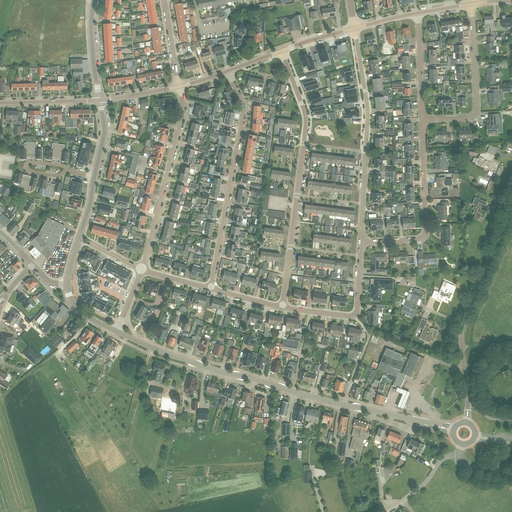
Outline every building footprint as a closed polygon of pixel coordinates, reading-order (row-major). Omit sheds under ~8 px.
[(206,8),(203,0),(200,0),(198,1),(199,9),(206,8)] [(367,0),(367,2),(364,3),(365,12),(372,11),(371,6),(372,6),(371,0),(367,0)] [(379,0),(379,1),(382,0),(384,8),(392,7),(390,0),(379,0)] [(335,8),(331,8),(331,5),(328,6),(328,9),(329,17),(336,16),(335,8)] [(305,14),(297,16),(299,29),(304,28),(302,21),(302,19),(305,19),(305,14)] [(285,33),(299,30),(296,15),(285,18),(286,20),(282,21),(282,20),(273,22),(274,27),(277,27),(278,34),(285,33)] [(497,27),(497,30),(504,30),(505,30),(504,27),(511,26),(511,18),(506,19),(506,16),(501,16),(501,20),(497,20),(497,22),(498,24),(498,27),(497,27)] [(493,17),(484,17),(485,27),(490,27),(491,31),(497,31),(497,30),(497,27),(498,27),(498,24),(497,22),(493,23),(493,17)] [(256,31),(257,34),(254,34),(255,37),(253,38),(252,38),(252,39),(252,40),(253,41),(254,41),(254,42),(262,41),(261,36),(262,36),(261,34),(265,33),(265,19),(262,19),(259,23),(260,27),(257,27),(258,30),(256,31)] [(461,20),(454,21),(455,28),(456,33),(457,41),(463,40),(463,32),(460,32),(459,27),(462,27),(461,20)] [(429,25),(430,34),(434,33),(434,37),(438,37),(438,32),(437,33),(435,24),(429,25)] [(410,39),(409,36),(410,36),(409,28),(402,29),(403,34),(402,34),(403,37),(404,37),(405,37),(406,40),(410,39)] [(237,35),(232,35),(233,39),(234,39),(235,44),(236,47),(243,46),(241,36),(246,35),(245,29),(236,31),(237,32),(237,35)] [(393,31),(387,33),(388,41),(389,40),(390,42),(389,42),(389,45),(395,44),(393,31)] [(181,43),(186,42),(187,44),(191,43),(189,34),(187,35),(180,36),(181,43)] [(376,42),(374,36),(367,38),(368,44),(376,42)] [(488,44),(486,45),(486,55),(493,54),(493,53),(496,53),(496,47),(496,46),(496,44),(494,44),(494,37),(487,37),(488,44)] [(224,47),(227,46),(226,41),(218,43),(220,47),(214,49),(216,57),(226,54),(224,47)] [(335,53),(333,53),(333,54),(335,61),(339,60),(337,54),(344,52),(345,54),(349,52),(349,51),(347,43),(345,43),(343,43),(343,44),(342,44),(341,44),(336,46),(337,47),(337,49),(334,50),(335,53)] [(201,54),(204,61),(212,58),(210,51),(208,47),(205,48),(206,52),(201,54)] [(320,60),(317,61),(318,67),(323,66),(321,62),(329,60),(325,48),(318,51),(319,53),(320,60)] [(437,57),(437,53),(439,53),(439,49),(436,49),(436,50),(429,51),(429,57),(437,57)] [(307,54),(300,56),(303,67),(308,66),(309,71),(315,69),(313,62),(311,57),(308,58),(307,54)] [(394,63),(394,59),(399,58),(398,55),(389,56),(390,59),(390,63),(394,63)] [(83,59),(71,60),(71,69),(73,69),(73,76),(74,76),(74,82),(75,82),(75,91),(82,90),(82,86),(83,86),(82,77),(83,77),(83,59)] [(133,67),(132,60),(126,61),(127,68),(130,67),(131,73),(134,72),(133,67)] [(190,62),(193,69),(199,68),(197,60),(190,62)] [(187,71),(193,69),(190,62),(184,64),(187,71)] [(455,71),(457,70),(457,74),(465,73),(466,73),(467,73),(466,70),(465,70),(465,67),(457,67),(457,66),(457,63),(451,64),(451,67),(454,67),(455,71)] [(496,81),(495,75),(500,75),(500,70),(496,71),(496,65),(489,65),(489,68),(487,68),(488,81),(488,84),(491,84),(495,84),(496,83),(496,81)] [(127,84),(129,84),(130,85),(132,84),(132,83),(133,83),(132,77),(129,77),(128,69),(125,69),(127,84)] [(353,82),(354,82),(352,72),(346,72),(346,69),(340,70),(341,76),(345,75),(346,83),(349,83),(349,84),(353,83),(353,82)] [(250,89),(251,85),(255,86),(257,79),(249,77),(249,80),(248,80),(246,88),(250,89)] [(306,89),(307,91),(318,88),(317,83),(320,82),(318,77),(312,78),(313,81),(305,84),(305,85),(304,85),(305,89),(306,89)] [(255,86),(259,87),(259,90),(262,90),(262,88),(264,81),(257,79),(255,86)] [(275,83),(269,82),(266,94),(272,95),(275,83)] [(276,91),(275,95),(283,97),(286,86),(278,84),(277,91),(276,91)] [(411,96),(411,88),(405,89),(405,86),(392,86),(392,90),(399,89),(399,92),(405,92),(405,96),(411,96)] [(197,91),(197,94),(198,94),(199,97),(209,94),(210,95),(215,96),(216,90),(213,89),(209,90),(208,87),(202,89),(197,90),(197,91)] [(343,93),(344,97),(357,95),(356,94),(357,94),(357,90),(356,90),(356,89),(348,90),(348,87),(340,88),(341,93),(343,93)] [(497,99),(499,99),(498,89),(491,90),(491,94),(489,94),(490,107),(498,106),(497,99)] [(227,92),(222,94),(218,96),(216,102),(219,103),(221,98),(223,97),(224,99),(223,100),(225,106),(227,105),(228,106),(233,104),(227,92)] [(456,93),(457,103),(459,103),(459,107),(466,106),(465,98),(467,98),(466,94),(461,95),(461,93),(456,93)] [(319,94),(309,98),(312,104),(315,103),(316,106),(315,106),(325,104),(324,103),(323,100),(322,100),(321,100),(319,94)] [(344,102),(342,102),(342,104),(343,108),(351,106),(350,103),(358,102),(357,100),(358,100),(358,96),(357,97),(357,95),(344,97),(344,102)] [(161,110),(168,109),(168,108),(174,107),(172,98),(166,99),(159,100),(161,110)] [(411,109),(411,102),(404,103),(404,98),(396,98),(396,103),(400,103),(400,106),(404,106),(404,109),(411,109)] [(141,107),(142,107),(141,110),(144,111),(144,107),(149,106),(148,100),(140,102),(141,107)] [(201,107),(197,106),(194,117),(201,118),(203,111),(207,112),(208,106),(201,104),(201,107)] [(319,108),(313,109),(314,115),(317,114),(317,115),(320,115),(321,119),(328,120),(327,113),(325,113),(324,107),(324,106),(318,107),(319,108)] [(129,116),(130,108),(124,107),(122,114),(129,116)] [(359,117),(358,109),(347,110),(348,118),(343,119),(344,122),(352,123),(351,118),(352,118),(355,118),(355,117),(359,117)] [(84,110),(84,118),(84,121),(88,121),(88,124),(93,123),(92,118),(90,118),(90,110),(84,110)] [(19,112),(6,111),(6,120),(11,120),(10,124),(17,125),(16,126),(15,134),(20,135),(22,125),(22,118),(18,118),(19,112)] [(71,118),(66,118),(67,128),(74,128),(74,118),(78,118),(77,111),(71,111),(71,118)] [(487,134),(498,133),(497,115),(490,115),(490,126),(486,126),(487,134)] [(119,127),(130,129),(130,126),(126,126),(127,122),(121,121),(119,127)] [(191,130),(198,132),(200,125),(192,123),(191,130)] [(162,131),(161,134),(168,136),(170,130),(160,127),(159,130),(162,131)] [(198,132),(191,130),(189,137),(197,139),(199,140),(201,133),(200,133),(198,132)] [(475,143),(474,134),(471,134),(471,131),(459,131),(459,140),(471,139),(471,143),(475,143)] [(447,134),(447,132),(435,132),(435,140),(447,140),(447,141),(450,141),(450,134),(447,134)] [(158,134),(157,134),(157,136),(160,137),(159,141),(166,142),(168,136),(161,134),(159,134),(158,134)] [(249,135),(248,141),(256,143),(258,143),(259,137),(249,135)] [(189,137),(187,144),(195,145),(197,139),(189,137)] [(129,143),(118,140),(116,147),(127,150),(129,143)] [(25,148),(20,148),(20,159),(21,159),(21,160),(25,160),(25,159),(26,159),(26,156),(31,156),(31,143),(31,141),(26,141),(26,143),(25,143),(25,148)] [(36,143),(31,143),(31,156),(36,155),(36,159),(37,159),(41,159),(41,158),(42,158),(41,149),(36,149),(36,143)] [(47,148),(46,159),(47,159),(47,160),(51,160),(51,159),(52,159),(52,156),(57,157),(58,144),(55,144),(53,144),(52,149),(47,148)] [(58,144),(57,157),(62,157),(61,160),(62,161),(62,162),(66,162),(66,161),(67,161),(68,152),(63,151),(64,145),(58,144)] [(155,145),(154,148),(157,148),(156,152),(164,154),(165,148),(155,145)] [(198,155),(194,154),(195,150),(187,148),(186,155),(196,158),(197,158),(198,155)] [(145,149),(144,152),(148,153),(149,154),(152,155),(153,154),(155,155),(155,158),(162,160),(164,154),(156,152),(153,151),(149,149),(149,150),(145,149)] [(495,153),(488,149),(486,153),(485,153),(481,153),(479,158),(479,157),(476,164),(484,168),(485,165),(489,167),(488,170),(495,172),(493,176),(498,178),(502,168),(498,166),(499,162),(492,160),(495,153)] [(436,156),(436,169),(444,169),(444,157),(445,157),(445,152),(438,153),(438,156),(436,156)] [(119,159),(119,156),(113,154),(111,161),(118,162),(122,163),(123,160),(119,159)] [(184,162),(192,164),(193,160),(195,160),(196,158),(186,155),(184,162)] [(377,160),(375,160),(374,168),(384,168),(385,165),(382,165),(383,156),(378,156),(378,159),(377,159),(377,160)] [(150,157),(150,160),(151,160),(154,161),(153,164),(154,164),(153,167),(156,168),(157,165),(160,166),(162,160),(155,158),(152,157),(150,157)] [(79,158),(76,167),(83,168),(84,165),(87,166),(88,160),(79,158)] [(223,173),(224,168),(217,166),(214,166),(212,174),(219,176),(219,173),(223,173)] [(117,168),(110,167),(109,173),(115,174),(119,175),(120,173),(116,172),(117,168)] [(181,174),(189,176),(190,176),(191,176),(191,173),(189,172),(190,169),(183,167),(181,174)] [(151,174),(149,180),(156,182),(158,176),(154,175),(155,172),(152,171),(151,174)] [(17,173),(14,183),(19,184),(18,189),(23,191),(26,178),(22,177),(23,174),(22,174),(22,173),(18,172),(18,173),(17,173)] [(414,180),(414,173),(406,173),(403,173),(403,180),(400,180),(400,184),(406,184),(406,180),(414,180)] [(179,181),(187,182),(188,178),(192,179),(193,176),(191,176),(190,176),(189,176),(181,174),(179,181)] [(239,182),(241,183),(248,184),(248,181),(255,182),(256,177),(248,175),(247,177),(242,176),(241,179),(240,179),(239,179),(239,182)] [(26,178),(23,191),(29,192),(31,186),(35,187),(38,178),(32,177),(31,180),(26,178)] [(43,195),(48,196),(51,184),(46,183),(47,180),(46,180),(46,179),(43,178),(42,179),(41,179),(39,188),(44,189),(43,195)] [(73,182),(72,187),(82,189),(83,184),(76,182),(77,179),(72,178),(71,181),(73,182)] [(442,184),(436,184),(436,190),(438,190),(439,194),(442,194),(442,196),(448,196),(448,186),(452,185),(451,179),(445,179),(445,178),(442,178),(442,179),(442,184)] [(135,181),(127,179),(126,186),(134,188),(135,181)] [(154,188),(156,182),(149,180),(146,179),(145,185),(147,186),(154,188)] [(51,184),(48,196),(54,198),(55,191),(60,193),(62,184),(61,183),(61,182),(58,182),(58,183),(57,182),(56,185),(51,184)] [(406,195),(414,195),(414,188),(406,188),(406,184),(400,184),(400,187),(402,187),(402,191),(406,191),(406,195)] [(178,185),(176,192),(184,194),(185,187),(178,185)] [(6,197),(8,193),(10,190),(4,186),(0,193),(6,197)] [(80,195),(82,189),(72,187),(71,193),(68,192),(68,195),(72,196),(73,193),(80,195)] [(105,188),(103,195),(114,198),(116,191),(113,190),(105,188)] [(264,191),(256,189),(251,188),(251,191),(261,193),(260,197),(262,197),(264,191)] [(249,194),(246,193),(247,190),(239,189),(238,196),(249,198),(249,194)] [(212,193),(211,197),(218,198),(219,192),(212,191),(213,190),(209,190),(209,192),(212,193)] [(184,194),(176,192),(174,199),(182,201),(184,194)] [(371,201),(373,201),(373,202),(380,203),(380,197),(382,197),(382,198),(384,198),(385,194),(381,194),(373,193),(373,197),(372,197),(371,201)] [(116,205),(128,208),(130,199),(118,195),(116,205)] [(249,198),(238,196),(237,202),(244,204),(247,204),(249,198)] [(82,201),(72,198),(71,205),(67,204),(65,208),(67,208),(73,209),(75,206),(80,208),(82,201)] [(474,219),(479,221),(480,218),(484,219),(487,212),(480,209),(482,205),(485,206),(487,203),(475,198),(472,204),(477,206),(476,208),(474,207),(473,210),(474,210),(473,214),(475,215),(474,219)] [(210,209),(217,211),(218,205),(215,204),(216,201),(209,199),(208,203),(211,204),(210,207),(207,206),(207,209),(210,209)] [(29,202),(24,210),(30,214),(35,205),(29,202)] [(149,208),(150,206),(143,204),(139,203),(138,205),(142,206),(141,210),(148,212),(148,211),(149,211),(150,211),(150,208),(149,208)] [(173,203),(171,210),(179,212),(181,205),(173,203)] [(441,206),(438,206),(438,211),(439,211),(440,220),(447,220),(447,206),(449,206),(449,203),(441,203),(441,206)] [(113,214),(114,209),(111,208),(100,205),(99,213),(109,215),(109,213),(113,214)] [(15,208),(12,213),(8,210),(3,215),(3,214),(0,217),(0,222),(5,227),(10,221),(14,216),(14,215),(16,210),(15,208)] [(217,211),(210,209),(207,209),(205,208),(204,208),(203,211),(209,212),(209,216),(215,217),(217,211)] [(246,214),(242,213),(243,210),(236,208),(236,209),(235,209),(234,212),(235,212),(235,215),(245,217),(246,214)] [(177,219),(179,212),(171,210),(169,217),(177,219)] [(140,215),(138,221),(145,223),(147,217),(140,215)] [(247,217),(245,217),(235,215),(233,221),(242,223),(243,219),(246,220),(247,217)] [(65,226),(48,218),(38,236),(37,237),(31,242),(35,246),(41,253),(48,260),(53,253),(53,252),(65,226)] [(371,231),(377,230),(376,221),(376,218),(369,218),(369,222),(370,222),(371,231)] [(137,227),(144,229),(145,223),(138,221),(133,220),(132,222),(138,224),(137,227)] [(173,230),(174,223),(167,221),(165,228),(173,230)] [(12,235),(13,235),(20,228),(14,223),(7,229),(11,232),(11,233),(12,235)] [(277,230),(276,237),(283,238),(284,225),(281,225),(281,230),(277,230)] [(97,235),(99,227),(93,226),(91,233),(97,235)] [(104,236),(106,229),(99,227),(97,235),(104,236)] [(244,232),(239,231),(240,228),(232,227),(231,233),(239,234),(247,236),(248,233),(244,232)] [(438,228),(438,232),(442,232),(442,246),(450,245),(450,227),(442,228),(438,228)] [(173,230),(165,228),(163,235),(171,237),(173,230)] [(110,238),(112,231),(106,229),(104,236),(110,238)] [(28,238),(30,236),(24,230),(19,235),(20,236),(17,239),(23,245),(29,239),(28,238)] [(112,231),(110,238),(116,239),(118,232),(112,231)] [(247,236),(239,234),(231,233),(231,236),(230,235),(229,236),(229,238),(229,239),(230,239),(237,241),(238,237),(243,238),(247,239),(247,236)] [(171,237),(163,235),(163,237),(162,237),(161,238),(161,240),(161,241),(162,241),(169,243),(171,237)] [(119,248),(125,250),(127,242),(128,239),(121,237),(119,248)] [(210,249),(211,243),(209,242),(210,238),(201,237),(200,243),(202,243),(201,247),(210,249)] [(131,240),(130,243),(127,242),(125,250),(125,251),(128,252),(128,251),(128,250),(131,251),(134,241),(133,241),(131,240)] [(134,241),(131,251),(137,253),(140,244),(136,243),(137,240),(134,240),(133,241),(134,241)] [(228,248),(228,251),(244,254),(245,251),(240,250),(237,249),(237,247),(236,246),(237,246),(229,244),(229,245),(228,245),(227,247),(228,248)] [(41,253),(35,246),(30,251),(36,258),(41,253)] [(202,254),(209,255),(210,249),(201,247),(194,246),(194,249),(203,250),(202,254)] [(418,256),(419,264),(419,269),(430,268),(430,263),(434,263),(437,263),(436,259),(436,255),(423,255),(423,251),(418,252),(418,256)] [(86,256),(84,259),(95,265),(92,270),(96,272),(100,265),(96,263),(98,258),(95,256),(92,254),(92,255),(88,253),(87,253),(86,253),(85,256),(86,256)] [(268,253),(267,260),(267,263),(266,269),(268,269),(270,260),(273,261),(274,254),(268,253)] [(408,264),(412,264),(411,257),(408,257),(407,253),(395,253),(395,257),(394,258),(394,261),(395,261),(396,261),(396,262),(408,261),(408,264)] [(386,270),(378,270),(379,261),(387,261),(387,254),(373,255),(372,274),(378,274),(386,275),(386,270)] [(161,267),(163,260),(164,257),(161,256),(160,259),(157,258),(155,265),(161,267)] [(167,268),(169,261),(166,260),(167,257),(164,257),(163,260),(161,267),(167,268)] [(10,270),(11,271),(14,274),(20,268),(21,263),(18,260),(10,267),(12,269),(10,270)] [(108,260),(102,272),(108,275),(114,263),(111,262),(108,261),(108,260)] [(176,271),(179,271),(181,264),(182,262),(179,262),(179,264),(175,263),(173,270),(174,270),(173,271),(174,272),(175,272),(176,272),(176,271)] [(114,263),(108,275),(113,278),(114,277),(119,267),(116,265),(114,263)] [(186,273),(187,266),(181,264),(179,271),(186,273)] [(193,267),(191,274),(191,275),(192,276),(194,277),(195,276),(195,275),(197,276),(200,266),(195,265),(194,265),(193,267)] [(204,278),(206,271),(202,270),(203,267),(200,266),(197,276),(200,277),(200,278),(202,279),(203,279),(203,278),(204,278)] [(119,267),(114,277),(119,280),(119,281),(125,269),(122,268),(119,267)] [(125,269),(119,281),(125,284),(128,278),(131,273),(131,272),(131,273),(128,271),(125,269)] [(229,281),(231,272),(225,271),(222,279),(229,281)] [(89,272),(79,274),(79,277),(80,280),(90,278),(89,272)] [(235,284),(236,282),(236,283),(238,274),(231,272),(229,281),(232,281),(231,283),(235,284)] [(263,281),(261,289),(268,291),(270,283),(272,276),(273,272),(270,272),(269,275),(268,275),(267,282),(263,281)] [(270,283),(268,291),(275,293),(277,284),(273,283),(275,277),(277,277),(278,274),(273,272),(272,276),(270,283)] [(242,284),(249,286),(251,278),(244,276),(242,284)] [(31,292),(34,289),(39,284),(33,278),(31,278),(25,283),(27,286),(24,288),(25,288),(24,289),(27,292),(29,290),(31,292)] [(90,278),(80,280),(80,284),(81,287),(91,285),(90,279),(90,278)] [(251,278),(249,286),(255,288),(257,279),(251,278)] [(376,285),(371,285),(371,290),(370,290),(371,290),(371,292),(370,292),(370,293),(371,293),(370,298),(373,298),(373,300),(380,301),(380,294),(381,294),(381,290),(381,287),(385,288),(385,289),(392,289),(392,281),(376,280),(376,285)] [(146,288),(144,293),(150,295),(151,291),(156,293),(159,286),(148,282),(146,287),(146,289),(146,288)] [(434,291),(431,298),(437,300),(439,295),(443,297),(443,296),(445,297),(445,298),(449,300),(455,287),(444,282),(439,293),(434,291)] [(415,288),(409,301),(417,305),(419,299),(421,300),(424,292),(421,290),(421,289),(419,288),(419,289),(415,288)] [(180,291),(177,305),(179,306),(181,301),(182,299),(184,299),(185,299),(187,292),(186,292),(186,291),(184,290),(183,291),(180,291)] [(293,298),(300,299),(301,291),(295,290),(293,298)] [(40,296),(37,298),(44,306),(43,308),(44,309),(52,300),(51,299),(45,292),(45,291),(40,296)] [(307,301),(308,292),(301,291),(300,299),(307,301)] [(92,292),(82,293),(82,297),(84,299),(83,299),(86,302),(88,304),(91,305),(91,306),(96,295),(96,296),(92,292)] [(321,294),(319,303),(326,304),(327,295),(324,295),(324,292),(321,292),(321,294)] [(314,293),(313,302),(319,303),(321,294),(314,293)] [(194,303),(198,304),(200,296),(194,294),(193,298),(190,297),(187,306),(191,306),(191,304),(194,305),(194,303)] [(333,296),(332,305),(339,306),(340,297),(341,294),(337,294),(337,297),(333,296)] [(340,297),(339,306),(345,307),(346,304),(348,304),(349,300),(347,299),(347,298),(343,298),(344,295),(341,294),(340,297)] [(25,309),(30,304),(34,307),(37,304),(31,298),(28,300),(23,295),(18,301),(25,309)] [(96,295),(91,306),(94,307),(97,309),(102,298),(96,295)] [(207,298),(200,296),(198,304),(202,305),(202,307),(204,308),(203,310),(207,311),(207,309),(209,302),(206,301),(207,298)] [(102,298),(97,309),(99,310),(100,310),(102,311),(103,312),(107,302),(102,299),(102,298)] [(213,308),(218,309),(220,301),(213,299),(212,303),(209,302),(207,309),(213,310),(213,308)] [(42,327),(41,329),(47,333),(56,322),(54,321),(57,318),(60,321),(63,318),(70,311),(62,304),(60,306),(52,300),(44,309),(43,310),(45,311),(51,316),(42,327)] [(406,300),(401,312),(404,314),(408,315),(408,316),(409,317),(410,316),(413,318),(418,305),(417,305),(409,301),(406,300)] [(226,303),(220,301),(218,309),(224,311),(223,313),(226,314),(228,307),(225,307),(226,303)] [(107,302),(103,312),(108,314),(108,315),(113,305),(107,302)] [(152,312),(147,309),(143,307),(136,318),(141,320),(147,323),(151,317),(150,317),(152,312)] [(232,317),(236,318),(238,310),(228,307),(226,314),(225,320),(231,321),(232,317)] [(378,312),(379,312),(382,312),(382,308),(373,308),(373,311),(370,311),(369,324),(378,325),(378,312)] [(244,325),(246,316),(243,316),(244,312),(238,310),(236,318),(239,319),(238,323),(241,324),(244,325)] [(24,322),(19,318),(21,315),(14,311),(10,316),(22,324),(23,324),(27,326),(29,324),(24,321),(24,322)] [(251,322),(255,323),(257,315),(251,313),(250,317),(246,316),(244,325),(247,326),(248,324),(250,325),(251,322)] [(255,323),(254,326),(253,329),(257,330),(258,329),(260,330),(264,331),(265,323),(262,323),(263,317),(257,315),(255,323)] [(27,327),(22,324),(10,316),(7,322),(14,326),(15,323),(18,325),(21,326),(20,328),(24,330),(27,327)] [(274,325),(274,326),(274,329),(276,329),(277,325),(280,326),(282,317),(276,316),(274,325)] [(299,320),(293,319),(292,328),(291,332),(294,333),(295,328),(298,329),(299,320)] [(428,321),(422,319),(418,328),(419,328),(419,329),(421,330),(422,329),(423,330),(419,339),(430,343),(431,341),(433,342),(438,331),(432,328),(431,330),(429,329),(430,328),(425,326),(428,321)] [(76,332),(81,326),(77,323),(77,322),(76,321),(75,321),(74,321),(73,320),(70,324),(70,325),(71,326),(67,331),(74,335),(76,332)] [(160,328),(157,337),(164,340),(167,331),(168,331),(170,327),(169,326),(164,326),(162,325),(161,328),(160,328)] [(353,341),(353,342),(356,343),(357,339),(360,339),(361,330),(355,329),(354,338),(353,341)] [(94,334),(93,334),(93,333),(94,333),(94,332),(93,332),(93,331),(92,331),(92,330),(91,330),(90,331),(87,330),(80,340),(87,344),(89,341),(91,341),(92,339),(91,338),(94,334)] [(170,337),(167,345),(171,346),(176,332),(173,331),(173,333),(171,332),(170,337)] [(185,348),(188,339),(185,338),(186,334),(183,333),(179,346),(185,348)] [(0,343),(0,350),(10,353),(14,337),(2,334),(0,343)] [(56,348),(63,341),(58,335),(51,342),(56,348)] [(90,347),(87,351),(88,351),(94,355),(99,347),(98,346),(102,339),(102,338),(100,337),(99,337),(98,337),(96,336),(96,337),(92,343),(93,344),(91,347),(90,347)] [(188,339),(185,348),(191,350),(196,337),(193,336),(192,340),(188,339)] [(251,346),(251,345),(254,347),(256,341),(253,340),(254,338),(248,336),(245,344),(251,346)] [(200,345),(199,350),(206,352),(206,349),(207,349),(209,342),(204,341),(205,338),(199,337),(197,343),(199,344),(200,345)] [(284,339),(282,349),(297,351),(299,341),(296,341),(286,339),(284,339)] [(105,346),(102,352),(109,356),(113,350),(114,351),(117,345),(108,340),(105,346)] [(229,340),(226,352),(228,352),(229,354),(227,358),(234,360),(235,357),(236,357),(238,350),(233,349),(235,342),(229,340)] [(79,346),(75,341),(67,348),(71,352),(79,346)] [(214,349),(213,354),(220,356),(221,353),(222,353),(224,346),(216,344),(217,342),(213,341),(211,348),(214,348),(214,349)] [(35,365),(42,358),(29,347),(23,354),(35,365)] [(386,348),(377,370),(396,378),(393,386),(400,389),(406,375),(411,378),(414,372),(418,374),(424,359),(411,353),(407,352),(405,356),(386,348)] [(250,366),(251,363),(255,364),(256,358),(252,357),(253,354),(244,352),(242,364),(243,364),(242,365),(243,366),(246,366),(246,365),(250,366)] [(270,360),(265,359),(265,358),(259,356),(256,368),(263,369),(264,364),(269,365),(270,360)] [(271,371),(272,371),(272,372),(274,373),(275,372),(278,373),(282,362),(275,360),(271,371)] [(297,363),(293,362),(292,366),(288,365),(287,368),(284,376),(291,378),(293,370),(296,370),(297,363)] [(153,371),(150,379),(160,382),(163,374),(166,367),(155,363),(153,370),(153,371)] [(5,381),(8,376),(0,370),(0,380),(1,381),(0,383),(0,384),(7,389),(10,384),(5,381)] [(308,373),(307,374),(306,380),(309,381),(310,382),(312,383),(312,382),(313,382),(314,382),(315,376),(309,375),(309,373),(308,373)] [(331,376),(325,374),(324,379),(323,379),(321,386),(327,388),(331,376)] [(187,383),(186,383),(185,388),(189,389),(188,393),(192,394),(194,390),(196,391),(198,383),(195,383),(197,378),(189,376),(187,383)] [(342,392),(345,393),(348,384),(345,383),(345,382),(337,380),(335,386),(332,385),(331,389),(334,390),(342,392)] [(209,382),(207,391),(213,393),(214,392),(218,393),(220,386),(213,384),(213,383),(209,382)] [(351,390),(350,394),(352,394),(351,395),(358,397),(361,388),(362,384),(359,383),(358,388),(354,386),(353,391),(351,390)] [(384,396),(382,395),(385,385),(380,383),(379,388),(377,394),(374,402),(382,405),(384,396)] [(149,396),(161,399),(163,389),(152,386),(149,396)] [(373,388),(368,387),(367,392),(365,391),(363,398),(369,400),(373,388)] [(396,387),(394,391),(401,395),(395,407),(401,410),(408,393),(396,387)] [(229,391),(225,390),(224,396),(228,397),(228,398),(228,399),(232,400),(233,400),(234,399),(234,400),(237,390),(230,388),(229,391)] [(253,398),(250,397),(251,393),(245,392),(243,402),(245,402),(244,406),(251,407),(253,398)] [(264,413),(265,402),(266,402),(266,400),(266,399),(261,398),(261,397),(260,396),(258,397),(258,398),(257,397),(256,403),(255,402),(255,407),(254,419),(262,420),(263,413),(264,413)] [(160,412),(159,416),(173,419),(174,415),(175,415),(178,401),(163,398),(160,412)] [(289,403),(282,402),(280,409),(277,408),(275,414),(286,416),(287,411),(287,412),(289,403)] [(302,421),(305,408),(296,406),(293,420),(302,421)] [(209,410),(199,410),(198,420),(208,420),(209,410)] [(316,422),(317,422),(320,411),(315,410),(315,411),(308,410),(306,420),(313,422),(313,419),(317,420),(316,422)] [(331,425),(332,421),(334,415),(324,413),(322,419),(323,419),(322,423),(331,425)] [(346,426),(348,418),(341,416),(339,424),(340,425),(338,431),(345,433),(347,426),(346,426)] [(366,432),(369,424),(355,420),(353,427),(354,427),(352,436),(353,436),(350,449),(360,452),(364,440),(366,440),(369,433),(366,432)] [(385,431),(384,430),(385,429),(383,428),(382,429),(379,428),(377,435),(376,435),(374,440),(375,440),(374,442),(379,444),(380,442),(382,437),(385,431)] [(388,435),(387,438),(393,441),(393,443),(398,445),(399,443),(402,436),(390,432),(390,433),(388,432),(387,435),(388,435)] [(413,451),(417,442),(411,440),(410,441),(406,440),(401,451),(405,453),(407,448),(413,450),(413,451)] [(423,444),(417,442),(413,451),(419,454),(420,452),(421,453),(424,447),(422,446),(423,444)] [(399,451),(394,449),(391,455),(397,457),(399,451)]
